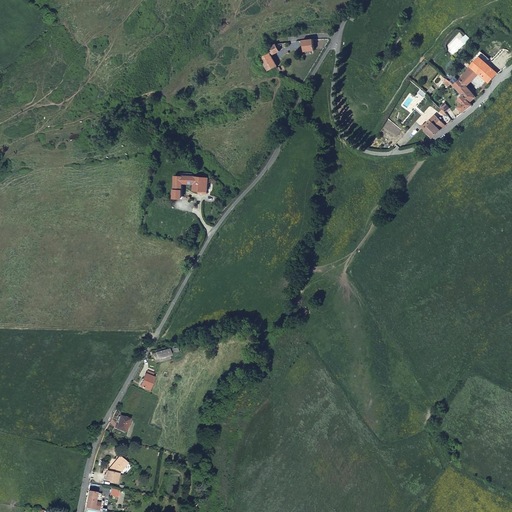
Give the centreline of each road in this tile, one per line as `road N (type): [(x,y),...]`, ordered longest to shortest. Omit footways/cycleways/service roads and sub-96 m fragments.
road 1 (unclassified): [(336,35),(266,166),(212,232),(107,417),(79,511)]
road 2 (unclassified): [(511,66),(429,144),(360,152),(334,125),(336,35)]
